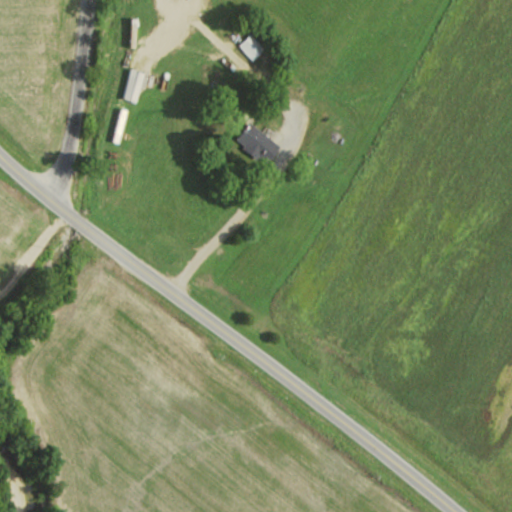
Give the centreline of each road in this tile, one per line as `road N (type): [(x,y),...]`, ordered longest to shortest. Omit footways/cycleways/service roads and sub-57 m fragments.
road 1 (secondary): [(455,511),(50,202),(0,150)]
road 2 (residential): [(50,202),(85,0)]
